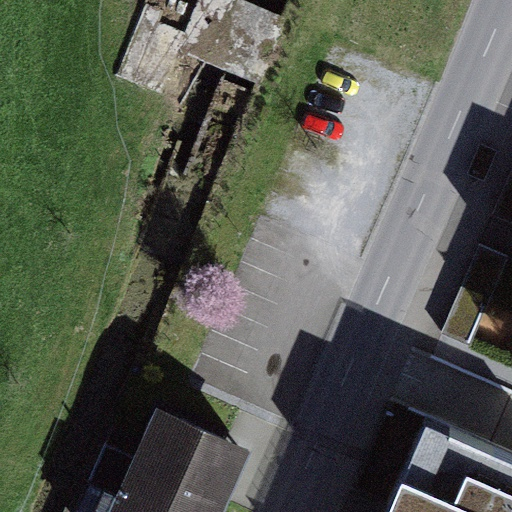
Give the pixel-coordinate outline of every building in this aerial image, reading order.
[(511,171),(491,218),(511,227),(511,171)] [(476,247),(446,319),(480,333),(510,261),(476,247)] [(216,511),(249,440),(157,399),(107,511),(216,511)] [(380,408),(350,481),(384,495),(414,422),(380,408)] [(511,511),(511,448),(435,416),(394,511),(511,511)]
